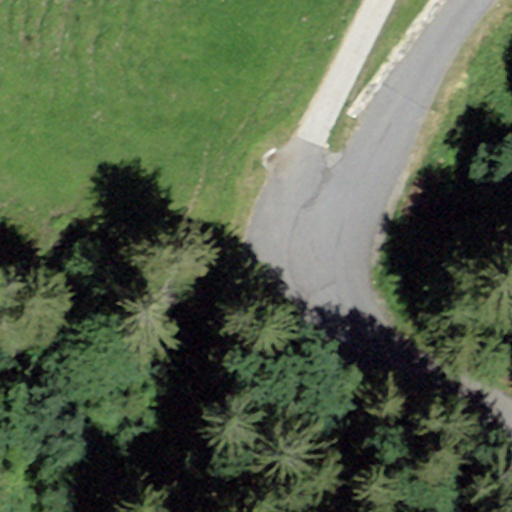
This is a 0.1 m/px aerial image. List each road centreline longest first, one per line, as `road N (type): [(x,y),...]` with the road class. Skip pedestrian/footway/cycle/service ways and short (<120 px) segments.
road 1 (track): [(511,422),(407,343),(353,269),(363,189),(394,119),(473,0)]
road 2 (track): [(351,246),(309,175),(312,139),(380,0)]
